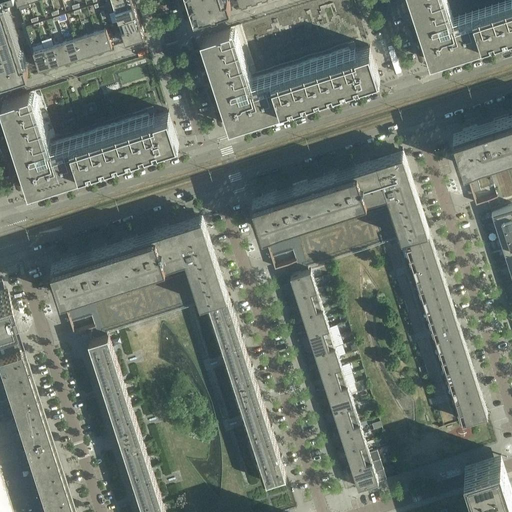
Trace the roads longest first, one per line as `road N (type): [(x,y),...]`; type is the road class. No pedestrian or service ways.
road 1 (residential): [(217,185),(323,511)]
road 2 (unclassified): [(511,416),(418,119)]
road 3 (residential): [(16,249),(102,511)]
road 4 (tertiary): [(209,158),(7,222)]
road 5 (tertiary): [(217,185),(418,119)]
road 6 (tertiary): [(16,249),(217,185)]
road 7 (tertiary): [(410,94),(209,158)]
road 8 (unknown): [(44,255),(113,439)]
road 9 (residential): [(209,158),(159,0)]
road 10 (unclassified): [(368,511),(511,466)]
